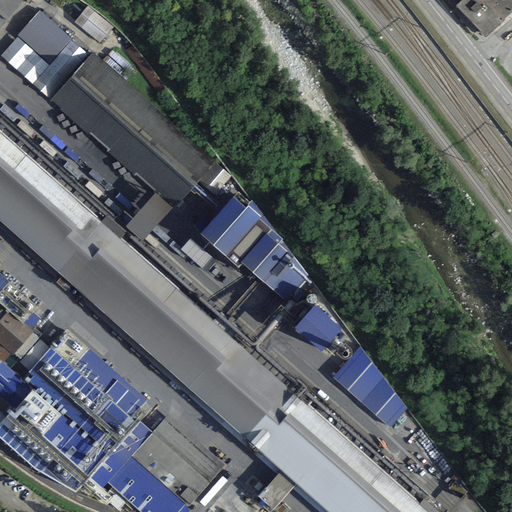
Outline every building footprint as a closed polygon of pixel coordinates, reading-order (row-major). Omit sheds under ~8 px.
[(0,0),(0,27),(21,4),(16,0),(0,0)] [(511,3),(511,0),(466,0),(459,7),(483,32),(511,3)] [(113,29),(88,9),(75,24),(100,44),(113,29)] [(72,40),(39,12),(16,38),(49,66),(72,40)] [(49,66),(16,38),(0,57),(0,58),(52,102),(92,57),(72,40),(49,66)] [(93,55),(92,57),(52,102),(175,210),(216,163),(93,55)] [(0,217),(332,511),(439,511),(0,122),(0,217)] [(313,266),(233,198),(203,232),(283,301),(313,266)] [(0,440),(77,488),(149,406),(66,331),(22,379),(0,356),(0,355),(34,303),(0,273),(0,412),(7,418),(0,425),(0,440)] [(322,366),(344,342),(317,317),(295,341),(322,366)] [(357,353),(334,378),(391,431),(414,406),(357,353)] [(224,464),(168,415),(134,453),(190,502),(224,464)]
